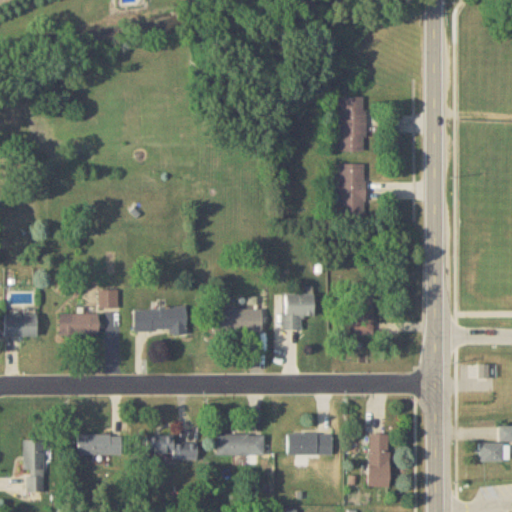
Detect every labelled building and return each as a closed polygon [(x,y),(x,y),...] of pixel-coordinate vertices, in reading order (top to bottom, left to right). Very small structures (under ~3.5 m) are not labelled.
[(340,150),(365,150),(365,96),(340,96),(340,150)] [(364,216),(365,164),(340,164),(340,216),(364,216)] [(352,335),(374,335),(374,282),(352,282),(352,335)] [(300,331),(300,316),(314,316),(314,294),(283,294),(283,331),(300,331)] [(133,309),(134,333),(186,332),(186,307),(133,309)] [(261,310),(213,310),(213,333),(261,333),(261,310)] [(37,337),(36,314),(4,314),(4,337),(37,337)] [(98,314),(59,315),(60,336),(98,335),(98,314)] [(500,441),(511,440),(511,426),(500,427),(500,441)] [(264,455),(264,434),(217,434),(217,455),(264,455)] [(333,455),(333,434),(287,434),(287,455),(333,455)] [(389,434),(369,434),(369,488),(389,488),(389,434)] [(78,454),(122,454),(122,435),(78,435),(78,454)] [(174,443),(174,436),(145,436),(145,454),(172,454),(172,460),(197,460),(197,443),(174,443)] [(24,492),(43,492),(43,440),(24,440),(24,492)] [(503,462),(503,444),(479,444),(479,462),(503,462)]
